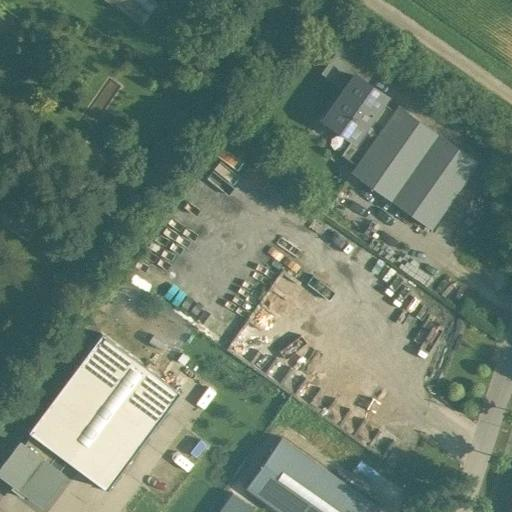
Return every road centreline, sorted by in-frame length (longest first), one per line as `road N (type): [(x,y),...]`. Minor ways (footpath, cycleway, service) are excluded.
road 1 (track): [(511,98),(370,0)]
road 2 (unclassified): [(511,352),(460,511)]
